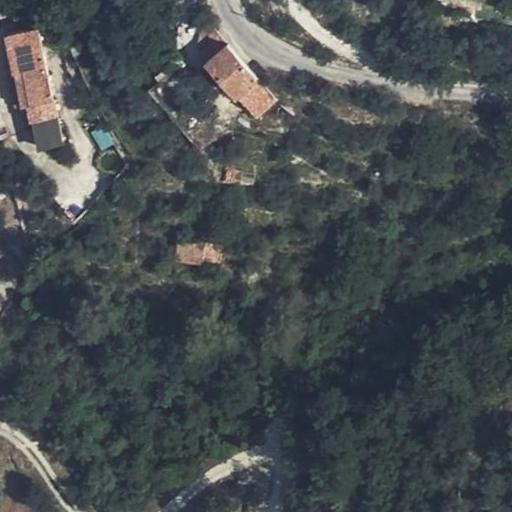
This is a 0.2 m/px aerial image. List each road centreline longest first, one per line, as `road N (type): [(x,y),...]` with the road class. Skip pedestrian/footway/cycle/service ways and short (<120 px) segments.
road 1 (unclassified): [(511,95),(442,99),(343,78),(276,52),(237,20),(229,0)]
road 2 (track): [(171,511),(228,466),(280,451),(289,473),(276,511)]
